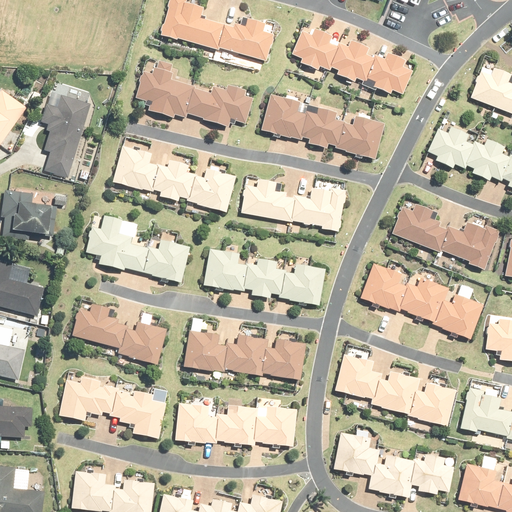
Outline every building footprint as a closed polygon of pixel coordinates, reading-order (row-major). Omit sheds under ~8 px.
[(181,0),(172,0),(162,36),(217,52),(218,48),(266,62),(273,35),(265,33),(267,24),(249,19),(246,27),(234,24),(233,28),(200,18),(203,9),(185,4),(186,1),(181,0)] [(301,59),(299,62),(317,71),(319,66),(330,71),(331,68),(338,71),(336,75),(354,83),(356,78),(366,83),(367,80),(375,84),(373,88),(390,96),(392,92),(402,97),(413,74),(403,69),(406,62),(388,54),(385,61),(375,57),(374,59),(367,56),(370,49),(352,41),(349,47),(339,43),(337,46),(332,44),(335,37),(314,27),(312,33),(302,29),(290,54),(301,59)] [(151,104),(149,110),(172,118),(175,109),(227,126),(228,121),(244,126),(252,101),(244,98),(246,92),(229,87),(225,92),(213,89),(211,95),(170,81),(175,68),(157,62),(153,76),(142,72),(133,98),(151,104)] [(479,75),(469,99),(493,109),(511,117),(511,85),(511,86),(511,85),(511,78),(508,77),(494,71),(492,78),(480,73),(479,75)] [(0,144),(26,108),(0,90),(0,91),(0,144)] [(67,179),(90,105),(61,96),(57,109),(45,106),(40,124),(47,126),(45,131),(50,133),(43,152),(49,154),(44,172),(67,179)] [(290,138),(300,141),(301,139),(309,141),(308,146),(326,150),(327,146),(335,148),(334,151),(345,153),(345,155),(374,163),(384,126),(354,119),(351,127),(344,126),(345,124),(334,122),(336,114),(316,109),(314,115),(304,113),(304,115),(298,113),(300,104),(269,96),(260,132),(290,140),(290,138)] [(435,158),(434,162),(452,170),(454,165),(464,170),(466,167),(473,170),(471,174),(488,182),(491,177),(500,182),(501,179),(509,183),(507,187),(511,189),(511,156),(510,156),(509,158),(501,155),(504,149),(486,140),(483,147),(473,142),(472,145),(466,143),(469,136),(449,126),(446,132),(436,128),(425,153),(435,158)] [(140,191),(150,193),(151,191),(159,193),(158,198),(176,203),(177,198),(185,200),(184,203),(195,206),(195,207),(225,215),(234,179),(204,171),(201,180),(194,178),(195,176),(184,174),(186,167),(166,162),(164,168),(154,165),(154,167),(148,166),(150,156),(119,148),(110,185),(140,192),(140,191)] [(256,216),(272,220),(282,222),(291,223),(292,222),(321,227),(320,230),(338,233),(345,191),(330,189),(330,193),(312,190),(310,199),(293,196),(292,199),(286,198),(287,195),(274,193),(275,183),(257,181),(256,189),(246,187),(241,214),(256,216)] [(32,195),(4,191),(0,214),(0,217),(5,218),(2,237),(26,241),(27,234),(52,238),(56,209),(31,205),(32,195)] [(55,195),(54,206),(65,207),(66,196),(55,195)] [(411,214),(401,210),(392,235),(439,253),(440,250),(470,262),(469,265),(484,271),(499,232),(485,227),(484,230),(467,223),(463,234),(447,228),(445,231),(438,228),(439,225),(433,222),(436,214),(414,206),(411,214)] [(99,258),(97,265),(123,271),(124,269),(152,275),(151,277),(180,284),(189,247),(160,241),(157,249),(146,247),(146,249),(130,246),(132,238),(119,235),(122,222),(103,218),(100,230),(90,228),(84,254),(99,258)] [(233,290),(243,292),(243,289),(252,291),(251,296),(269,299),(270,294),(278,296),(278,299),(289,300),(288,302),(319,307),(325,271),(294,265),(293,274),(286,273),(286,272),(276,270),(277,262),(256,259),(255,265),(245,263),(244,266),(238,264),(240,255),(209,249),(202,286),(232,291),(233,290)] [(0,308),(37,317),(44,289),(7,280),(11,267),(0,263),(0,308)] [(402,276),(372,265),(359,301),(399,315),(400,312),(420,319),(419,321),(435,327),(441,329),(442,331),(451,334),(470,341),(484,306),(454,296),(451,304),(444,302),(448,290),(419,280),(416,289),(406,286),(406,288),(399,285),(402,276)] [(78,310),(71,337),(118,349),(116,356),(157,366),(166,330),(136,323),(134,332),(127,330),(128,327),(117,325),(119,320),(107,317),(109,310),(91,305),(89,312),(78,310)] [(499,356),(498,361),(511,363),(511,320),(497,318),(496,324),(489,323),(485,351),(495,352),(494,355),(499,356)] [(219,335),(188,330),(182,368),(223,374),(224,371),(245,375),(245,376),(261,379),(262,375),(269,376),(268,378),(299,382),(305,345),(275,340),(273,349),(266,348),(267,341),(236,336),(235,345),(225,344),(225,346),(218,345),(219,335)] [(0,377),(17,381),(24,351),(0,345),(0,377)] [(374,362),(343,355),(334,393),(363,399),(363,398),(372,400),(370,405),(381,408),(381,409),(406,415),(406,417),(417,420),(447,427),(456,391),(425,384),(423,393),(417,392),(419,380),(389,372),(387,382),(379,380),(380,375),(371,373),(374,362)] [(65,381),(58,417),(84,422),(86,413),(101,416),(102,413),(108,415),(108,416),(119,418),(118,422),(133,425),(131,435),(158,441),(166,404),(151,401),(152,396),(133,392),(132,397),(128,396),(129,395),(118,392),(118,390),(103,387),(102,389),(98,388),(99,382),(80,379),(79,384),(65,381)] [(469,389),(459,430),(476,434),(477,431),(505,438),(505,440),(511,441),(511,413),(498,410),(500,400),(483,396),(484,392),(469,389)] [(209,406),(178,404),(174,442),(216,445),(216,442),(238,444),(238,446),(254,447),(255,443),(261,444),(261,446),(292,448),(296,410),(265,407),(264,417),(257,416),(258,409),(226,406),(226,416),(216,415),(216,417),(208,416),(209,406)] [(31,428),(32,408),(0,407),(0,437),(23,438),(24,428),(31,428)] [(356,436),(339,433),(332,470),(369,477),(367,490),(378,492),(378,493),(408,499),(411,486),(418,487),(417,492),(436,496),(437,491),(448,493),(453,468),(443,466),(444,459),(424,455),(423,462),(412,460),(412,461),(399,459),(400,455),(389,453),(388,457),(385,456),(383,466),(376,464),(378,450),(368,448),(370,439),(366,438),(367,433),(357,431),(356,436)] [(496,472),(467,464),(457,501),(487,509),(487,507),(505,511),(504,511),(511,511),(511,482),(511,486),(494,481),(496,472)] [(0,511),(41,511),(44,493),(12,489),(15,469),(0,466),(0,511)] [(105,475),(74,472),(71,510),(91,511),(101,511),(102,511),(108,511),(151,511),(154,484),(122,481),(122,490),(115,489),(115,487),(104,486),(105,475)] [(193,501),(163,495),(158,511),(279,511),(282,502),(252,496),(250,505),(239,503),(236,511),(232,511),(229,511),(231,504),(211,500),(210,507),(199,505),(197,511),(194,511),(191,511),(193,501)]
